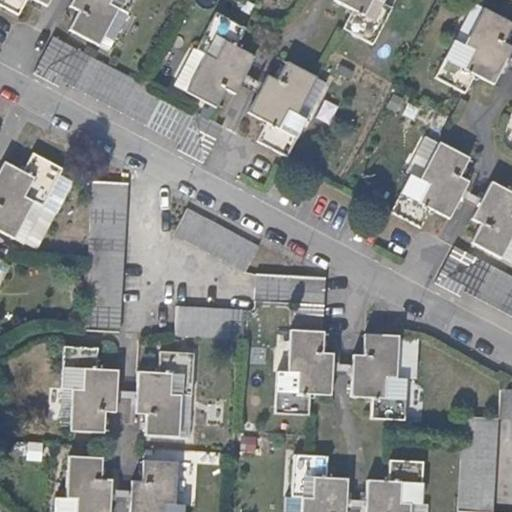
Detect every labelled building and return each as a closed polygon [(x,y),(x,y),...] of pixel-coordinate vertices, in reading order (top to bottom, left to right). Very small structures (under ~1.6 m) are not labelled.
[(47,0),(0,0),(0,8),(16,17),(24,0),(30,0),(44,7),(47,0)] [(70,0),(67,7),(76,12),(67,30),(96,46),(115,9),(125,14),(132,0),(70,0)] [(333,0),(332,3),(349,11),(339,30),(370,46),(389,9),(381,5),(383,0),(333,0)] [(472,5),(454,43),(463,47),(481,10),(472,5)] [(492,86),(501,68),(506,57),(511,48),(502,43),(510,25),(481,10),(463,47),(454,43),(451,41),(432,79),(463,95),(473,75),(492,86)] [(236,87),(242,75),(251,56),(234,47),(244,27),(212,12),(192,50),(202,55),(183,93),(214,108),(223,89),(233,94),(236,87)] [(202,165),(221,126),(49,38),(30,76),(57,90),(59,84),(177,145),(175,151),(202,165)] [(202,55),(192,50),(172,89),(183,93),(202,55)] [(501,68),(511,73),(511,59),(506,57),(501,68)] [(296,116),(315,78),(283,62),(274,80),(265,75),(261,84),(255,96),(246,115),(263,123),(255,141),(287,156),(305,120),(296,116)] [(255,96),(261,84),(242,75),(236,87),(255,96)] [(324,82),(315,78),(296,116),(305,120),(324,82)] [(446,220),(455,201),(460,192),(465,183),(456,179),(465,160),(437,144),(419,182),(406,176),(388,214),(418,229),(427,210),(446,220)] [(0,168),(0,234),(12,241),(31,202),(41,207),(60,170),(29,155),(20,174),(2,164),(0,168)] [(128,186),(90,183),(82,331),(120,334),(128,186)] [(480,201),(475,211),(470,221),(478,225),(468,244),(511,266),(511,184),(507,195),(488,184),(480,201)] [(455,201),(475,211),(480,201),(460,192),(455,201)] [(31,202),(12,241),(23,246),(42,208),(41,207),(31,202)] [(243,274),(257,248),(186,210),(172,238),(243,274)] [(511,278),(452,247),(434,284),(460,297),(462,293),(511,319),(511,278)] [(288,305),(287,334),(322,334),(327,278),(254,273),(254,304),(288,305)] [(242,341),(243,312),(173,309),(173,338),(242,341)] [(329,397),(330,380),(330,368),(331,356),(321,356),(322,334),(287,334),(286,376),(274,375),(273,416),(307,418),(308,397),(329,397)] [(351,367),(351,380),(351,399),(371,399),(370,421),(403,422),(404,382),(395,383),(397,339),(362,337),(361,358),(351,358),(351,367)] [(114,414),(114,404),(115,393),(116,372),(96,371),(96,350),(61,347),(58,390),(69,391),(67,433),(101,434),(102,413),(114,414)] [(134,394),(133,405),(133,415),(144,416),(143,437),(178,438),(179,397),(190,398),(192,354),(157,353),(156,374),(134,373),(134,394)] [(330,380),(351,380),(351,367),(330,368),(330,380)] [(511,392),(498,391),(496,422),(511,422),(511,392)] [(114,404),(133,405),(134,394),(115,393),(114,404)] [(491,511),(496,422),(461,420),(455,511),(491,511)] [(343,511),(344,504),(345,481),(325,480),(326,458),(291,457),(289,500),(299,502),(298,511),(343,511)] [(107,511),(108,503),(109,492),(109,482),(99,481),(100,460),(65,458),(64,501),(53,500),(52,511),(107,511)] [(129,492),(129,503),(128,511),(182,511),(183,507),(174,506),(176,463),(140,462),(139,483),(129,483),(129,492)] [(364,504),(363,511),(408,511),(408,506),(420,507),(422,464),(387,463),(387,484),(364,482),(364,504)] [(108,503),(129,503),(129,492),(109,492),(108,503)]
